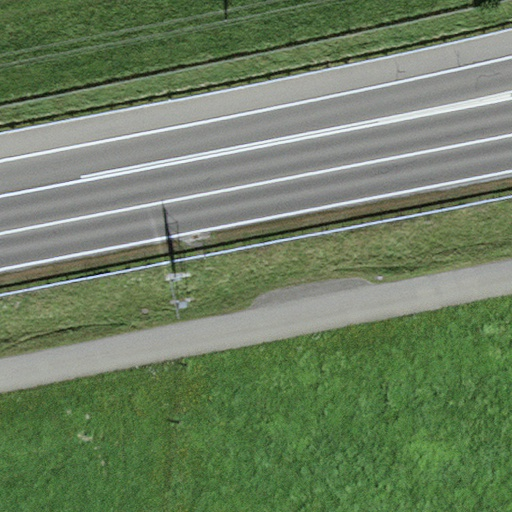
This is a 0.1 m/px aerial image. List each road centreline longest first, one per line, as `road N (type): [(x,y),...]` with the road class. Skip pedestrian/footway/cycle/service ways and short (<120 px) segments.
road 1 (unclassified): [(0,373),(511,274)]
road 2 (trunk): [(511,77),(91,215)]
road 3 (trunk): [(511,134),(91,215)]
